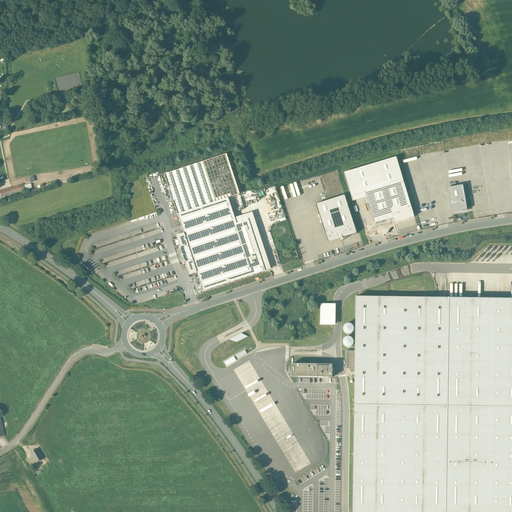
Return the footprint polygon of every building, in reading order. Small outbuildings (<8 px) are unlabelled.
[(227,153),(164,174),(185,235),(177,237),(189,273),(195,271),(202,293),(272,270),(252,212),(236,218),(230,199),(241,195),(227,153)] [(396,157),(344,172),(351,196),(352,201),(366,197),(374,224),(393,218),(394,222),(414,216),(403,180),(396,157)] [(407,170),(409,185),(423,183),(422,179),(418,179),(416,171),(419,171),(419,168),(407,170)] [(11,187),(0,190),(0,193),(1,195),(1,197),(4,196),(24,190),(23,185),(11,188),(11,187)] [(447,188),(452,213),(467,210),(463,185),(447,188)] [(317,204),(329,242),(357,233),(344,195),(317,204)] [(511,511),(511,298),(435,298),(356,297),(355,351),(355,369),(354,405),(353,405),(354,405),(352,511),(511,511)] [(335,304),(320,304),(320,324),(335,325),(335,304)] [(343,328),(343,330),(344,332),(345,333),(347,334),(348,334),(350,334),(352,333),(353,332),(354,330),(354,329),(353,327),(353,325),(351,324),(350,324),(348,323),(346,324),(345,325),(344,326),(343,328)] [(243,332),(231,337),(233,342),(245,337),(243,332)] [(343,341),(343,343),(343,345),(345,346),(346,347),(348,347),(350,347),(351,346),(353,345),(353,343),(354,342),(353,340),(352,339),(351,337),(349,337),(348,337),(346,337),(344,338),(343,339),(343,341)] [(244,350),(236,355),(238,358),(247,353),(244,350)] [(355,351),(347,351),(347,369),(355,369),(355,351)] [(226,366),(236,360),(234,356),(224,362),(226,366)] [(332,365),(291,364),(291,377),(332,377),(332,365)] [(43,459),(37,448),(30,452),(36,463),(43,459)]
